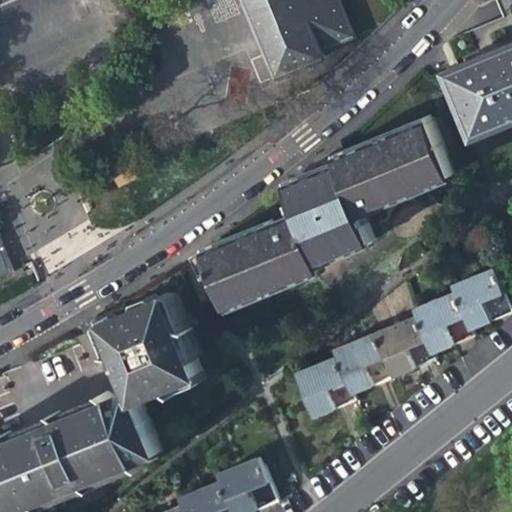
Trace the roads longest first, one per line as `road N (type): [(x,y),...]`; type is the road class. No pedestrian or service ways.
road 1 (residential): [(0,338),(83,295),(291,147),(448,0)]
road 2 (residential): [(511,365),(333,511)]
